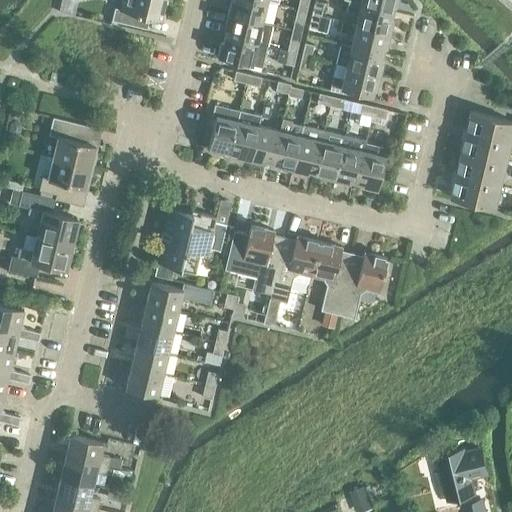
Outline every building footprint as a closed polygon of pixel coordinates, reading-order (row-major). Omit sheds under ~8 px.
[(160,18),(164,0),(120,0),(119,8),(115,7),(112,20),(142,27),(145,14),(160,18)] [(261,21),(266,0),(231,0),(228,13),(261,21)] [(299,0),(298,7),(306,10),(308,0),(299,0)] [(315,0),(312,13),(321,15),(324,2),(315,0)] [(391,16),(392,10),(351,0),(348,0),(345,13),(358,15),(356,23),(389,31),(393,16),(391,16)] [(351,0),(392,10),(393,4),(395,5),(396,0),(351,0)] [(303,23),(306,10),(298,7),(294,20),(303,23)] [(228,13),(224,28),(226,29),(225,35),(267,45),(272,24),(261,21),(228,13)] [(318,28),(321,15),(312,13),(309,26),(318,28)] [(383,46),(385,47),(389,31),(356,23),(351,45),(382,52),(383,46)] [(262,67),(267,45),(225,35),(224,40),(221,40),(218,56),(262,67)] [(291,37),(288,49),(297,52),(300,39),(291,37)] [(305,42),(302,55),(311,57),(314,44),(305,42)] [(380,58),(382,52),(351,45),(341,42),(336,63),(379,74),(383,58),(380,58)] [(294,64),(297,52),(288,49),(285,62),(294,64)] [(308,70),(311,57),(302,55),(299,68),(308,70)] [(373,88),(375,89),(379,74),(336,63),(333,75),(331,85),(372,95),(373,88)] [(233,79),(246,82),(249,73),(236,70),(233,79)] [(261,76),(249,73),(246,82),(259,85),(261,76)] [(275,89),(288,92),(291,85),(291,83),(277,80),(275,89)] [(303,88),(291,85),(288,92),(288,94),(301,97),(303,88)] [(317,101),(330,104),(332,95),(319,92),(317,101)] [(345,98),(332,95),(330,104),(343,107),(345,98)] [(359,111),(372,114),(374,105),(361,102),(359,111)] [(224,149),(230,150),(237,119),(240,109),(214,103),(212,114),(215,115),(208,147),(224,151),(224,149)] [(271,107),(264,105),(261,116),(269,118),(271,107)] [(387,109),(374,105),(372,114),(385,117),(387,109)] [(240,109),(237,119),(230,150),(235,152),(235,154),(250,158),(258,124),(261,114),(240,109)] [(465,127),(480,130),(479,135),(509,142),(511,130),(511,119),(469,110),(465,127)] [(58,136),(53,156),(90,165),(99,127),(53,116),(49,134),(58,136)] [(292,120),(282,117),(280,129),(272,160),(278,162),(277,164),(293,168),(301,134),(289,131),(292,120)] [(9,123),(8,128),(10,132),(15,133),(19,131),(21,126),(18,122),(14,121),(9,123)] [(280,129),(258,124),(250,158),(266,161),(267,159),(272,160),(280,129)] [(303,124),(301,134),(293,168),(308,171),(309,169),(314,170),(324,129),(303,124)] [(334,178),(345,134),(324,129),(314,170),(319,172),(319,174),(334,178)] [(366,139),(345,134),(334,178),(350,181),(350,179),(356,180),(366,142),(366,139)] [(463,136),(459,153),(504,163),(509,142),(479,135),(478,140),(463,136)] [(383,146),(366,142),(356,180),(361,182),(361,184),(377,188),(385,155),(381,154),(383,146)] [(470,173),(469,177),(499,185),(504,163),(459,153),(455,169),(470,173)] [(81,204),(90,165),(53,156),(48,176),(43,175),(39,189),(56,193),(55,198),(81,204)] [(494,206),(499,185),(469,177),(468,182),(453,179),(449,196),(494,206)] [(41,219),(37,235),(72,243),(78,218),(51,211),(55,198),(22,190),(19,204),(29,207),(27,216),(41,219)] [(192,212),(169,206),(156,260),(157,260),(153,275),(171,279),(174,264),(180,265),(192,214),(192,212)] [(199,216),(192,214),(180,265),(180,269),(195,273),(200,252),(207,253),(208,247),(220,250),(226,224),(215,221),(216,216),(200,212),(199,216)] [(233,229),(224,268),(257,276),(254,289),(270,293),(284,236),(267,231),(268,228),(250,224),(248,233),(233,229)] [(66,268),(72,243),(37,235),(33,250),(20,247),(17,256),(12,254),(8,269),(36,276),(39,262),(66,268)] [(274,325),(279,299),(287,301),(293,274),(298,271),(311,274),(319,240),(303,236),(302,240),(284,236),(270,293),(269,297),(264,322),(274,325)] [(337,313),(352,251),(335,247),(335,244),(319,240),(311,274),(324,277),(327,282),(320,309),(325,310),(337,313)] [(369,255),(352,251),(337,313),(354,317),(361,291),(365,288),(379,291),(387,257),(370,253),(369,255)] [(182,287),(151,280),(146,301),(177,309),(180,295),(210,303),(214,289),(183,281),(182,287)] [(224,305),(232,307),(234,302),(235,294),(227,292),(224,305)] [(146,301),(141,323),(172,330),(177,309),(146,301)] [(246,304),(234,301),(234,302),(232,307),(231,314),(242,317),(246,304)] [(0,303),(0,325),(19,331),(20,327),(24,309),(0,303)] [(334,327),(337,313),(325,310),(321,324),(334,327)] [(172,330),(141,323),(136,344),(167,351),(172,330)] [(0,348),(14,352),(18,336),(28,338),(30,329),(20,327),(19,331),(0,325),(0,348)] [(218,328),(215,341),(224,343),(227,330),(218,328)] [(30,329),(28,338),(38,341),(40,332),(30,329)] [(221,356),(224,343),(215,341),(212,354),(221,356)] [(136,344),(131,365),(162,373),(167,351),(136,344)] [(0,348),(0,370),(9,373),(10,369),(14,352),(0,348)] [(157,394),(162,373),(131,365),(126,387),(157,394)] [(0,393),(4,394),(8,377),(18,380),(20,371),(10,369),(9,373),(0,370),(0,393)] [(208,370),(205,383),(214,385),(217,372),(208,370)] [(20,371),(18,380),(28,382),(30,374),(20,371)] [(211,398),(214,385),(205,383),(202,396),(211,398)] [(0,420),(8,422),(10,413),(0,410),(0,420)] [(10,413),(8,422),(18,425),(20,416),(10,413)] [(65,449),(64,454),(108,465),(120,468),(122,459),(99,453),(102,440),(70,432),(66,450),(65,449)] [(474,487),(479,486),(476,473),(488,470),(482,443),(465,446),(464,443),(435,449),(439,466),(432,468),(438,495),(445,493),(446,497),(475,490),(474,487)] [(64,458),(60,475),(92,483),(95,471),(106,474),(108,465),(64,454),(63,458),(64,458)] [(109,467),(107,473),(116,475),(118,469),(109,467)] [(92,483),(60,475),(55,497),(98,507),(100,498),(89,495),(92,483)] [(364,485),(350,490),(356,511),(360,511),(371,509),(364,485)] [(118,490),(116,499),(127,501),(129,493),(118,490)] [(55,497),(51,511),(96,511),(98,507),(55,497)] [(466,511),(482,511),(480,501),(465,504),(466,511)]
